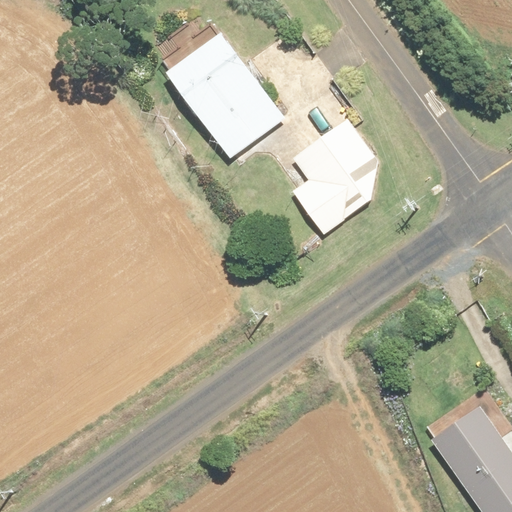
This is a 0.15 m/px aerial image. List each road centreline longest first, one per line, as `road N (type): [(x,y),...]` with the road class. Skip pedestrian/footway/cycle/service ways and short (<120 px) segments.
road 1 (unclassified): [(57,511),(493,203)]
road 2 (unclassified): [(348,0),(493,203)]
